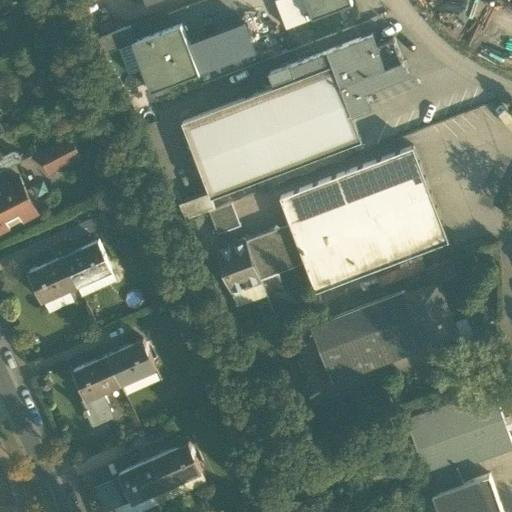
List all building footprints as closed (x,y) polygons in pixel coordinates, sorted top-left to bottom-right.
[(275,0),(286,27),(312,17),(305,0),(275,0)] [(305,0),(312,17),(353,2),(351,0),(305,0)] [(244,20),(188,41),(200,71),(255,50),(244,20)] [(137,39),(119,47),(128,73),(143,67),(151,90),(200,71),(188,41),(181,22),(137,39)] [(131,24),(98,37),(106,52),(119,47),(137,39),(131,24)] [(373,32),(361,36),(366,48),(377,44),(373,32)] [(407,72),(401,59),(386,65),(377,44),(366,48),(361,36),(328,49),(352,112),(372,105),(365,89),(407,72)] [(393,37),(377,44),(386,65),(401,59),(393,37)] [(362,138),(352,112),(328,49),(290,63),(296,77),(274,85),(183,120),(211,195),(362,138)] [(268,71),(274,85),(296,77),(290,63),(268,71)] [(234,87),(212,93),(214,100),(237,94),(234,87)] [(38,152),(50,173),(82,157),(71,136),(38,152)] [(306,261),(316,289),(449,238),(413,144),(281,194),(289,217),(306,261)] [(0,158),(0,171),(17,163),(12,152),(1,157),(0,158)] [(0,229),(37,211),(19,175),(0,185),(0,229)] [(209,209),(218,233),(241,224),(232,201),(209,209)] [(92,228),(114,218),(109,208),(88,217),(92,228)] [(71,238),(92,228),(88,217),(67,227),(71,238)] [(273,228),(246,238),(261,277),(306,261),(289,217),(286,223),(281,225),(276,222),(273,228)] [(262,279),(261,277),(246,238),(246,236),(236,240),(236,242),(229,245),(218,249),(225,266),(223,267),(231,289),(243,284),(244,286),(262,279)] [(98,238),(64,253),(77,283),(112,268),(98,238)] [(77,283),(64,253),(28,269),(41,299),(77,283)] [(426,268),(432,283),(439,280),(440,281),(457,275),(451,258),(426,268)] [(112,268),(77,283),(82,294),(117,279),(112,268)] [(243,284),(231,289),(237,305),(267,293),(262,279),(244,286),(243,284)] [(427,345),(427,346),(447,338),(460,334),(454,318),(450,308),(440,281),(439,280),(432,283),(406,292),(423,335),(427,345)] [(311,324),(329,370),(348,363),(423,335),(406,292),(405,289),(311,324)] [(466,313),(454,318),(460,334),(472,329),(466,313)] [(423,335),(348,363),(352,373),(427,345),(423,335)] [(141,337),(107,352),(121,381),(154,366),(141,337)] [(71,368),(84,397),(103,389),(121,381),(107,352),(71,368)] [(333,380),(352,373),(348,363),(329,370),(333,380)] [(406,417),(433,492),(463,482),(458,466),(511,446),(511,439),(493,386),(406,417)] [(112,409),(103,389),(84,397),(81,399),(85,408),(83,409),(85,414),(86,413),(89,419),(112,409)] [(187,440),(154,455),(167,484),(200,469),(187,440)] [(167,484),(154,455),(118,470),(119,472),(130,498),(131,500),(167,484)] [(167,484),(172,496),(206,481),(200,469),(167,484)] [(99,481),(110,507),(114,505),(130,498),(119,472),(99,481)] [(433,492),(440,511),(503,511),(490,472),(463,482),(433,492)] [(172,496),(167,484),(131,500),(136,511),(172,496)] [(135,511),(136,511),(131,500),(130,498),(114,505),(116,511),(135,511)]
